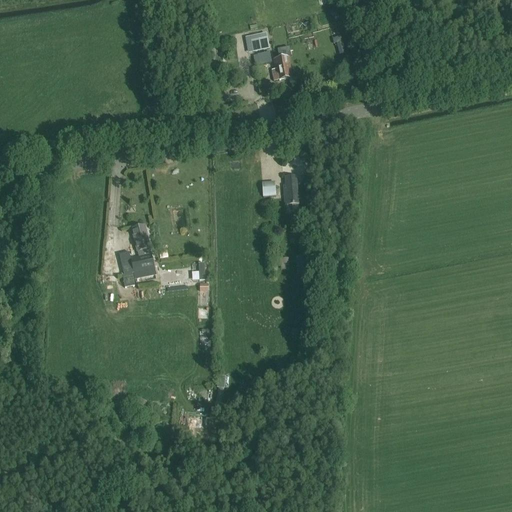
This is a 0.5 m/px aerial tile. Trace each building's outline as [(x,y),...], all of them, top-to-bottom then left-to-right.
[(343,25),(341,13),(334,14),(335,26),(343,25)] [(291,34),(302,31),(300,22),(289,24),(291,34)] [(249,34),(235,35),(235,45),(250,44),(249,34)] [(338,39),(341,54),(348,53),(344,37),(338,39)] [(271,59),(267,38),(256,40),(259,55),(254,56),(256,67),(267,65),(266,60),(271,59)] [(292,79),(288,57),(274,60),(275,66),(276,70),(272,71),(273,76),(278,75),(279,81),(292,79)] [(226,98),(220,100),(222,106),(228,105),(226,98)] [(298,204),(296,177),(285,178),(286,189),(284,189),(285,206),(298,204)] [(277,197),(276,182),(263,183),(264,198),(277,197)] [(150,249),(144,227),(131,230),(137,252),(150,249)] [(152,256),(150,249),(137,252),(139,259),(131,261),(130,255),(129,253),(119,256),(119,257),(124,277),(123,277),(126,290),(135,288),(133,281),(135,280),(157,275),(153,256),(152,256)] [(206,281),(206,266),(198,266),(198,281),(206,281)] [(202,293),(211,293),(211,285),(202,285),(202,293)]
